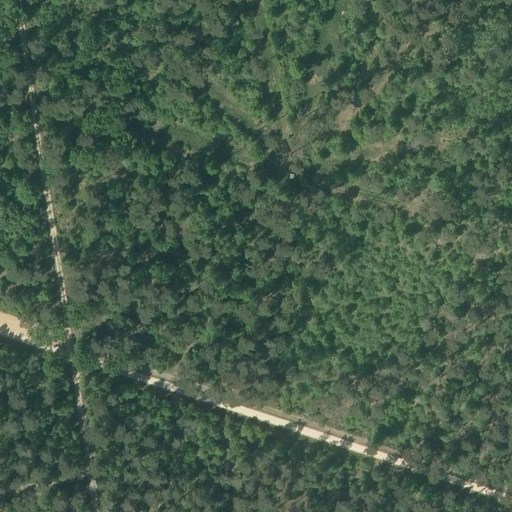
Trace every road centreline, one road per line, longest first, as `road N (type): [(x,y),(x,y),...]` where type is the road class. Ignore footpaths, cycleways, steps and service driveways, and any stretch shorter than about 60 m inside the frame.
road 1 (track): [(471,481),(74,351)]
road 2 (track): [(72,342),(18,0)]
road 3 (track): [(511,253),(425,209),(303,170)]
road 4 (track): [(281,511),(232,498),(215,397)]
road 5 (track): [(471,481),(511,357)]
road 6 (track): [(89,479),(74,351)]
